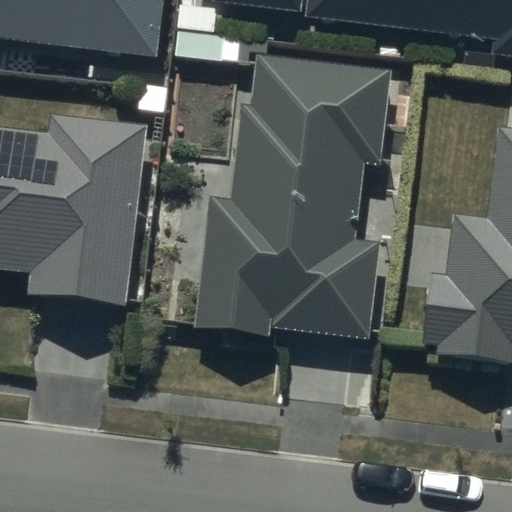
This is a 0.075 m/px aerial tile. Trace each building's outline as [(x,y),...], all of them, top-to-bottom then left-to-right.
[(0,0),(0,44),(154,63),(161,0),(0,0)] [(511,0),(212,0),(212,8),(296,19),(298,0),(307,0),(304,22),(494,42),(492,63),(511,65),(511,0)] [(230,204),(207,202),(193,334),(269,342),(271,329),(369,340),(379,248),(354,245),(363,165),(381,167),(391,75),(257,60),(251,111),(240,110),(230,204)] [(0,273),(30,277),(27,299),(123,310),(143,130),(49,120),(47,141),(0,136),(0,273)] [(448,278),(429,276),(422,349),(434,351),(433,361),(511,367),(511,132),(499,131),(491,223),(454,219),(448,278)]
